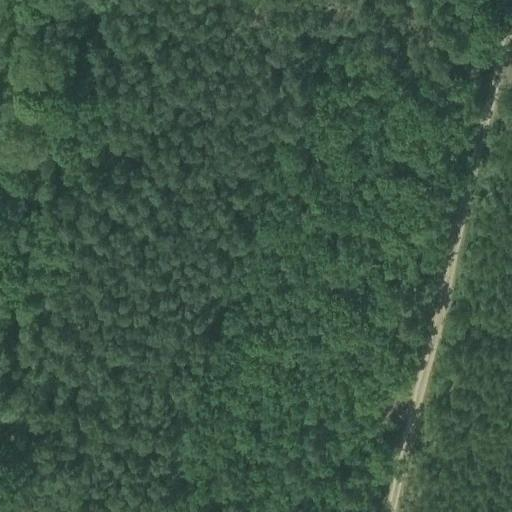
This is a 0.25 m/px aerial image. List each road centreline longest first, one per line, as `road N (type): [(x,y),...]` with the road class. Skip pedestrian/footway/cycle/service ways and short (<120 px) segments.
road 1 (track): [(387,511),(511,2)]
road 2 (track): [(0,504),(83,54)]
